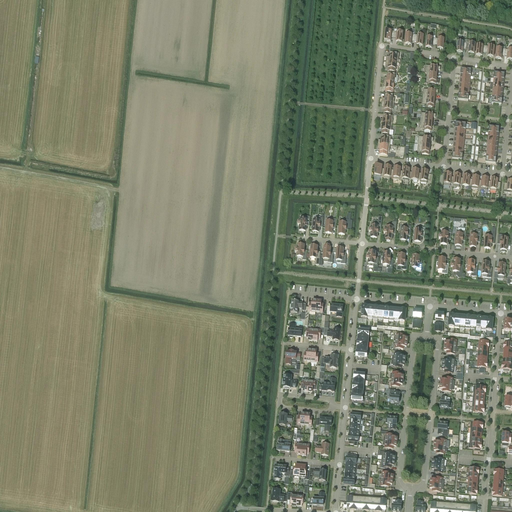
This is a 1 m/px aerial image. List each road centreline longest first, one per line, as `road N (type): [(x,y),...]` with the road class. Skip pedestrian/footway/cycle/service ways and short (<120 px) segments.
road 1 (residential): [(428,331),(437,344),(423,485),(409,492)]
road 2 (residential): [(409,492),(399,482),(406,409),(414,343),(428,331)]
road 3 (residential): [(511,257),(361,243)]
road 4 (residential): [(334,406),(279,394),(278,407),(328,412)]
